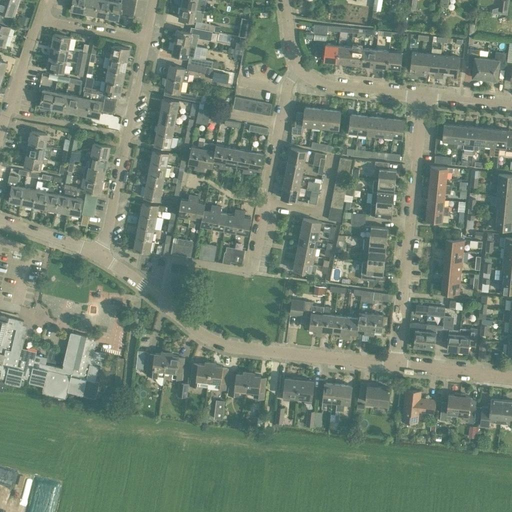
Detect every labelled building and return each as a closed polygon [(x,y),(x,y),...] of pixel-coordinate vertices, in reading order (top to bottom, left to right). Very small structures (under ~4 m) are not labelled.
[(0,0),(0,16),(12,20),(18,0),(0,0)] [(83,11),(83,9),(84,0),(72,0),(71,9),(83,11)] [(83,11),(95,13),(97,0),(84,0),(83,9),(83,11)] [(97,0),(95,13),(107,16),(109,0),(97,0)] [(122,2),(112,0),(109,0),(107,16),(118,18),(122,2)] [(181,0),(181,5),(196,8),(198,2),(211,4),(212,0),(181,0)] [(506,11),(508,0),(503,0),(500,0),(499,10),(506,11)] [(124,3),(123,8),(134,11),(136,5),(124,2),(124,3)] [(181,5),(178,17),(194,21),(196,21),(196,20),(202,21),(204,11),(196,9),(196,8),(181,5)] [(133,17),(134,11),(123,8),(122,14),(133,17)] [(371,17),(344,14),(343,22),(370,25),(371,17)] [(29,26),(31,18),(23,15),(20,23),(29,26)] [(12,20),(0,16),(0,43),(4,45),(12,20)] [(242,17),(240,26),(247,28),(249,19),(242,17)] [(195,26),(210,29),(214,30),(215,24),(211,24),(211,23),(202,21),(196,20),(196,21),(195,26)] [(327,26),(328,25),(328,24),(314,23),(313,32),(327,33),(327,30),(327,26)] [(196,45),(198,34),(208,36),(210,29),(195,26),(194,32),(176,28),(175,33),(173,33),(172,39),(174,40),(196,45)] [(218,39),(231,43),(233,34),(220,31),(218,39)] [(55,33),(52,44),(68,47),(70,36),(55,33)] [(174,40),(172,53),(187,56),(189,56),(205,59),(208,47),(196,45),(174,40)] [(230,48),(230,51),(244,52),(244,40),(239,40),(239,48),(230,48)] [(324,60),(337,61),(338,45),(326,43),(324,60)] [(52,44),(50,56),(66,59),(68,47),(52,44)] [(113,44),(112,51),(106,50),(105,55),(111,56),(127,59),(129,48),(113,44)] [(351,46),(338,45),(337,61),(349,63),(351,46)] [(349,63),(361,64),(363,47),(351,46),(349,63)] [(376,49),(363,47),(361,64),(374,65),(376,49)] [(472,76),(485,78),(487,57),(480,56),(480,49),(470,48),(468,62),(474,62),(472,76)] [(389,50),(376,49),(374,65),(387,67),(389,50)] [(389,50),(387,67),(399,68),(401,52),(389,50)] [(414,74),(419,74),(421,52),(412,51),(409,69),(415,70),(414,74)] [(495,58),(487,57),(485,78),(497,79),(499,65),(504,66),(506,52),(496,51),(495,58)] [(0,71),(4,73),(8,61),(0,58),(2,53),(0,52),(0,71)] [(431,53),(421,52),(419,74),(423,75),(424,71),(429,71),(431,53)] [(438,77),(441,54),(431,53),(429,71),(434,72),(433,76),(438,77)] [(443,73),(448,74),(450,55),(441,54),(438,77),(443,77),(443,73)] [(460,56),(450,55),(448,74),(453,74),(452,79),(457,79),(460,56)] [(66,59),(50,56),(49,61),(48,61),(46,66),(48,67),(48,68),(63,71),(66,59)] [(111,56),(109,67),(125,71),(127,59),(111,56)] [(211,66),(212,60),(205,59),(189,56),(188,62),(206,65),(211,66)] [(188,69),(204,72),(206,65),(188,62),(187,67),(187,68),(188,69)] [(188,69),(187,68),(187,67),(170,64),(167,76),(182,79),(188,80),(189,73),(188,73),(188,69)] [(109,67),(106,79),(123,83),(125,71),(109,67)] [(227,83),(229,74),(214,71),(212,80),(227,83)] [(180,92),(182,79),(167,76),(165,89),(180,92)] [(106,92),(118,94),(120,95),(123,83),(106,79),(104,92),(106,92)] [(92,88),(89,87),(85,86),(84,86),(83,91),(84,91),(83,96),(79,95),(75,111),(87,114),(92,88)] [(39,90),(37,102),(41,103),(40,105),(52,107),(56,91),(44,88),(43,91),(39,90)] [(102,100),(96,98),(97,93),(99,94),(100,89),(92,88),(87,114),(99,116),(102,100)] [(52,107),(64,109),(67,93),(56,91),(52,107)] [(200,101),(202,95),(182,91),(181,97),(200,101)] [(75,111),(79,95),(67,93),(64,109),(75,111)] [(161,109),(177,112),(179,99),(163,96),(161,109)] [(233,107),(240,109),(243,97),(235,96),(233,107)] [(250,99),(243,97),(240,109),(248,110),(250,99)] [(115,106),(117,100),(105,98),(104,104),(115,106)] [(257,100),(250,99),(248,110),(255,112),(257,100)] [(264,102),(257,100),(255,112),(262,113),(264,102)] [(269,115),(272,103),(264,102),(262,113),(269,115)] [(114,112),(115,106),(104,104),(102,109),(114,112)] [(303,124),(312,125),(314,107),(305,106),(304,112),(296,111),(295,125),(292,125),(291,133),(302,134),(303,124)] [(199,107),(198,113),(209,115),(214,116),(215,110),(199,107)] [(323,108),(314,107),(312,125),(321,126),(323,108)] [(331,109),(323,108),(321,126),(330,127),(331,109)] [(177,112),(161,109),(159,120),(175,123),(177,112)] [(340,110),(331,109),(330,127),(339,128),(340,110)] [(208,124),(208,121),(209,115),(198,113),(196,122),(208,124)] [(349,131),(358,132),(360,114),(351,113),(349,131)] [(369,115),(360,114),(358,132),(367,133),(369,115)] [(119,130),(122,117),(114,115),(112,115),(110,128),(119,130)] [(378,116),(369,115),(367,133),(376,134),(378,116)] [(386,117),(378,116),(376,134),(384,135),(386,117)] [(386,117),(384,135),(393,136),(395,118),(386,117)] [(404,119),(395,118),(393,136),(402,137),(404,119)] [(175,123),(159,120),(157,132),(172,135),(175,123)] [(452,147),(454,124),(444,123),(442,139),(448,140),(447,146),(452,147)] [(454,124),(452,147),(457,147),(457,141),(463,141),(465,125),(454,124)] [(268,133),(269,127),(257,125),(256,131),(268,133)] [(465,125),(463,141),(463,148),(473,149),(476,126),(465,125)] [(479,143),(484,143),(486,127),(476,126),(473,149),(478,149),(479,143)] [(494,155),(497,128),(486,127),(484,143),(490,144),(489,155),(494,155)] [(497,128),(494,155),(499,155),(500,145),(505,146),(505,149),(511,149),(511,137),(507,137),(507,129),(497,128)] [(32,130),(29,141),(45,145),(47,133),(32,130)] [(172,135),(157,132),(154,144),(170,147),(172,135)] [(52,146),(45,145),(29,141),(27,153),(47,157),(49,158),(52,146)] [(87,153),(92,154),(108,157),(110,145),(94,142),(93,149),(88,148),(87,153)] [(199,142),(198,146),(192,145),(189,161),(196,162),(195,168),(200,169),(205,143),(199,142)] [(213,166),(214,160),(215,149),(216,145),(205,143),(200,169),(205,170),(206,164),(213,166)] [(224,167),(228,146),(216,144),(216,145),(215,149),(214,160),(220,161),(219,166),(224,167)] [(252,151),(248,172),(253,173),(254,168),(261,169),(264,153),(257,151),(258,146),(254,145),(252,151)] [(237,164),(238,162),(240,148),(228,146),(224,167),(230,168),(231,163),(237,164)] [(290,147),(288,159),(304,162),(306,150),(290,147)] [(243,171),(248,172),(252,151),(240,148),(238,162),(237,164),(244,165),(243,171)] [(151,161),(167,164),(169,152),(153,149),(151,161)] [(47,157),(27,153),(25,165),(28,166),(40,168),(41,168),(42,162),(46,163),(47,157)] [(86,165),(89,165),(106,169),(108,157),(92,154),(90,161),(87,160),(86,165)] [(448,156),(435,154),(434,161),(447,163),(448,156)] [(340,156),(339,162),(351,165),(352,159),(340,156)] [(286,172),(302,175),(304,162),(288,159),(286,172)] [(379,179),(395,181),(397,169),(389,168),(389,162),(376,160),(375,167),(380,167),(379,179)] [(148,172),(164,175),(166,168),(170,168),(171,165),(167,164),(151,161),(148,172)] [(350,171),(351,165),(339,162),(338,169),(350,171)] [(431,167),(430,175),(447,177),(447,171),(453,171),(453,166),(431,164),(431,167)] [(89,165),(87,177),(103,180),(106,169),(89,165)] [(349,177),(350,171),(338,169),(337,175),(349,177)] [(164,175),(148,172),(146,184),(162,187),(164,175)] [(286,172),(283,184),(299,187),(302,175),(286,172)] [(511,173),(499,172),(498,184),(511,184),(511,173)] [(10,200),(21,202),(24,186),(16,185),(18,176),(10,174),(8,184),(13,185),(10,200)] [(337,175),(336,181),(348,183),(348,182),(349,177),(337,175)] [(429,184),(429,186),(451,188),(452,184),(446,183),(447,177),(430,175),(430,184),(429,184)] [(87,190),(98,192),(101,192),(103,180),(87,177),(85,189),(87,190)] [(45,207),(47,193),(48,191),(41,189),(43,181),(38,179),(37,180),(36,189),(33,204),(45,207)] [(374,179),(372,190),(394,193),(395,181),(379,179),(374,179)] [(307,188),(314,190),(319,191),(320,182),(309,180),(307,188)] [(336,181),(334,187),(346,189),(347,187),(348,183),(336,181)] [(65,188),(64,194),(60,193),(57,209),(68,211),(73,185),(65,184),(64,188),(65,188)] [(162,187),(146,184),(144,195),(160,199),(162,187)] [(297,200),(299,187),(283,184),(281,197),(297,200)] [(511,184),(498,184),(497,194),(511,195),(511,184)] [(81,187),(73,185),(68,211),(80,214),(83,198),(77,197),(78,191),(80,191),(81,187)] [(33,204),(36,189),(24,186),(21,202),(33,204)] [(429,188),(428,197),(445,198),(445,192),(451,193),(451,188),(429,186),(428,188),(429,188)] [(345,196),(346,193),(346,190),(346,189),(334,187),(333,193),(345,196)] [(45,207),(57,209),(60,193),(53,192),(53,189),(49,188),(48,191),(47,193),(45,207)] [(371,203),(372,203),(393,205),(394,193),(372,190),(371,203)] [(184,222),(189,223),(195,194),(190,193),(189,199),(181,197),(178,214),(185,215),(184,222)] [(333,193),(332,200),(344,202),(345,196),(333,193)] [(195,194),(189,223),(188,227),(194,228),(196,217),(202,218),(202,219),(204,208),(205,208),(206,202),(199,201),(200,195),(195,194)] [(511,195),(497,194),(496,205),(511,206),(511,195)] [(86,195),(85,201),(96,204),(97,197),(86,195)] [(427,205),(427,208),(449,210),(450,205),(444,205),(445,198),(428,197),(428,206),(427,205)] [(332,200),(331,206),(343,208),(344,202),(332,200)] [(96,204),(85,201),(83,207),(95,209),(96,204)] [(166,205),(159,204),(143,201),(141,213),(157,216),(158,209),(165,210),(166,205)] [(392,217),(393,205),(372,203),(370,215),(392,217)] [(201,224),(213,227),(217,205),(212,204),(211,209),(205,208),(204,208),(202,219),(202,218),(201,224)] [(213,227),(224,229),(228,213),(221,211),(222,206),(217,205),(213,227)] [(511,206),(496,205),(495,216),(511,217),(511,206)] [(331,206),(330,212),(342,215),(343,208),(331,206)] [(94,216),(95,209),(83,207),(82,214),(94,216)] [(224,229),(236,231),(240,209),(236,208),(234,214),(228,213),(224,229)] [(449,214),(449,210),(427,208),(426,210),(427,210),(426,219),(443,220),(443,214),(449,214)] [(245,210),(240,209),(236,231),(248,233),(251,217),(244,216),(245,210)] [(341,221),(342,215),(330,212),(329,218),(341,221)] [(157,216),(141,213),(138,224),(154,228),(157,216)] [(511,228),(511,227),(511,217),(495,216),(494,227),(511,228)] [(304,218),(302,226),(320,230),(321,221),(304,218)] [(154,228),(138,224),(136,236),(152,239),(154,228)] [(388,227),(365,225),(365,226),(362,225),(361,231),(371,232),(371,237),(387,238),(388,227)] [(318,238),(320,230),(302,226),(300,235),(318,238)] [(299,243),(316,247),(318,238),(300,235),(299,243)] [(152,239),(136,236),(134,248),(150,251),(152,239)] [(386,250),(387,239),(387,238),(371,237),(364,236),(363,248),(369,248),(386,250)] [(183,254),(186,241),(186,239),(178,237),(177,241),(173,241),(171,252),(183,254)] [(446,237),(446,248),(463,250),(464,238),(446,237)] [(193,240),(186,239),(186,241),(183,254),(191,256),(193,240)] [(170,242),(165,242),(163,241),(161,253),(167,254),(170,242)] [(207,259),(209,245),(210,243),(202,242),(199,258),(207,259)] [(210,243),(209,245),(207,259),(214,261),(217,244),(210,243)] [(297,252),(315,255),(316,247),(299,243),(297,251),(297,252)] [(230,264),(231,261),(233,247),(227,246),(226,251),(225,251),(223,262),(230,264)] [(242,263),(245,249),(233,247),(231,261),(242,263)] [(369,248),(368,260),(385,262),(386,250),(369,248)] [(444,259),(462,260),(467,261),(468,250),(463,250),(446,248),(445,258),(444,258),(444,259)] [(295,260),(313,264),(314,259),(317,259),(318,256),(315,255),(297,252),(295,259),(295,260)] [(511,258),(504,257),(503,268),(511,268),(511,258)] [(445,259),(444,270),(461,271),(462,260),(444,259),(445,259)] [(311,272),(313,264),(295,260),(294,268),(311,272)] [(384,274),(385,262),(368,260),(363,260),(362,278),(376,280),(376,274),(384,274)] [(511,268),(503,268),(502,279),(511,279),(511,268)] [(442,280),(461,282),(461,271),(444,270),(443,280),(442,280)] [(511,290),(511,279),(502,279),(501,290),(511,290)] [(461,282),(442,280),(443,280),(442,291),(464,293),(465,282),(461,282)] [(315,285),(314,294),(322,295),(323,286),(315,285)] [(385,299),(386,292),(374,290),(373,298),(385,299)] [(313,300),(292,297),(290,312),(311,315),(310,327),(316,328),(316,334),(321,334),(324,305),(312,303),(313,300)] [(327,329),(333,330),(335,313),(330,313),(331,305),(324,305),(321,334),(326,335),(327,329)] [(365,333),(370,334),(372,311),(360,310),(359,316),(360,316),(358,327),(359,327),(366,328),(365,333)] [(372,311),(370,334),(374,334),(374,329),(382,330),(384,312),(372,311)] [(99,381),(95,380),(99,365),(102,366),(106,352),(94,350),(97,337),(71,331),(62,367),(39,362),(41,356),(35,354),(36,350),(22,347),(27,325),(22,324),(23,320),(0,313),(0,390),(4,391),(6,381),(19,384),(21,377),(29,378),(28,381),(43,384),(42,391),(65,397),(67,390),(96,397),(99,381)] [(340,336),(345,337),(347,314),(335,313),(333,330),(341,331),(340,336)] [(359,316),(347,314),(345,337),(350,337),(351,332),(358,333),(359,327),(358,327),(360,316),(359,316)] [(444,315),(443,324),(443,327),(442,339),(448,340),(447,348),(458,349),(460,332),(460,330),(460,328),(451,328),(452,316),(444,315)] [(424,346),(426,331),(426,329),(427,322),(410,321),(409,336),(414,336),(414,345),(424,346)] [(443,327),(443,324),(427,322),(426,329),(426,331),(424,346),(435,347),(436,339),(442,339),(443,327)] [(460,332),(458,349),(469,350),(469,344),(476,345),(477,327),(470,327),(470,328),(460,327),(460,328),(460,330),(460,332)] [(149,354),(146,374),(156,375),(156,376),(156,377),(156,378),(156,379),(157,380),(157,381),(158,382),(159,382),(160,383),(161,383),(162,384),(163,384),(164,376),(164,370),(166,353),(166,351),(161,351),(161,353),(154,352),(154,354),(149,354)] [(166,353),(164,370),(172,371),(171,376),(182,378),(184,358),(179,357),(179,355),(172,354),(172,352),(166,351),(166,353)] [(208,386),(211,363),(211,361),(205,360),(205,363),(198,362),(198,363),(192,362),(190,384),(208,386)] [(211,361),(211,363),(208,386),(225,388),(228,367),(222,367),(222,365),(216,364),(216,362),(211,361)] [(246,390),(249,372),(249,370),(243,370),(243,372),(236,371),(236,374),(230,373),(228,393),(238,395),(238,389),(246,390)] [(249,370),(249,372),(246,390),(254,391),(253,396),(263,397),(266,377),(260,376),(261,374),(254,373),(254,371),(249,370)] [(288,395),(298,396),(300,377),(293,376),(293,378),(286,377),(283,399),(288,399),(288,395)] [(307,378),(300,377),(298,396),(307,397),(306,401),(311,402),(314,380),(307,379),(307,378)] [(327,400),(332,401),(334,382),(325,381),(321,408),(326,408),(327,400)] [(188,383),(178,382),(177,395),(187,396),(188,383)] [(343,383),(334,382),(332,401),(337,401),(336,409),(340,410),(343,383)] [(388,404),(390,387),(371,385),(371,383),(361,382),(360,397),(367,398),(366,401),(388,404)] [(353,384),(343,383),(340,410),(344,410),(345,402),(350,403),(353,384)] [(418,423),(419,410),(434,411),(435,399),(420,397),(421,390),(406,388),(403,422),(418,423)] [(458,413),(460,392),(454,392),(453,393),(449,393),(448,407),(441,406),(440,418),(446,419),(447,417),(451,418),(451,412),(458,413)] [(466,393),(460,392),(458,413),(463,413),(463,418),(468,419),(467,421),(474,422),(476,405),(470,405),(471,395),(466,395),(466,393)] [(490,419),(501,420),(503,399),(491,397),(491,402),(488,402),(488,406),(482,406),(481,424),(489,425),(490,419)] [(216,410),(223,411),(225,400),(217,399),(216,410)] [(511,399),(503,399),(501,420),(511,421),(511,424),(511,428),(511,427),(511,399)] [(283,421),(285,407),(277,406),(275,420),(283,421)] [(314,425),(315,411),(308,410),(306,424),(314,425)] [(18,478),(31,480),(32,479),(44,480),(44,476),(19,472),(18,478)]
